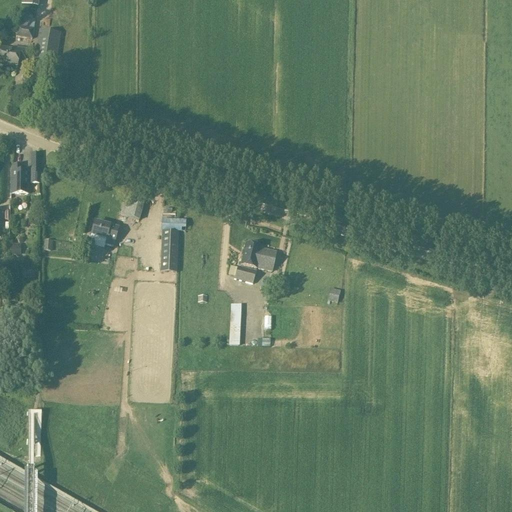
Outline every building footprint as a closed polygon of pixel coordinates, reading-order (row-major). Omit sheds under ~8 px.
[(22,0),(21,6),(37,8),(38,0),(22,0)] [(16,38),(33,41),(35,30),(17,27),(16,38)] [(59,34),(39,31),(34,63),(54,66),(59,34)] [(0,65),(7,66),(7,65),(17,67),(18,60),(26,61),(28,49),(14,47),(13,50),(0,47),(0,65)] [(10,195),(28,195),(28,173),(21,172),(21,165),(11,165),(11,172),(10,195)] [(40,185),(40,172),(31,172),(30,185),(40,185)] [(143,205),(125,200),(121,216),(139,221),(143,205)] [(118,229),(109,227),(94,223),(90,236),(106,240),(104,245),(113,247),(118,229)] [(177,274),(178,233),(161,232),(160,273),(177,274)] [(53,242),(45,241),(44,252),(52,252),(53,242)] [(256,269),(260,250),(261,247),(245,244),(240,266),(256,270),(256,269)] [(10,256),(21,257),(21,246),(10,245),(10,256)] [(256,269),(271,272),(276,253),(260,250),(256,269)] [(234,281),(253,286),(256,272),(238,267),(234,281)] [(261,280),(260,287),(267,289),(268,281),(261,280)] [(327,304),(338,306),(341,291),(331,289),(327,304)] [(240,346),(241,305),(230,305),(230,346),(240,346)]
